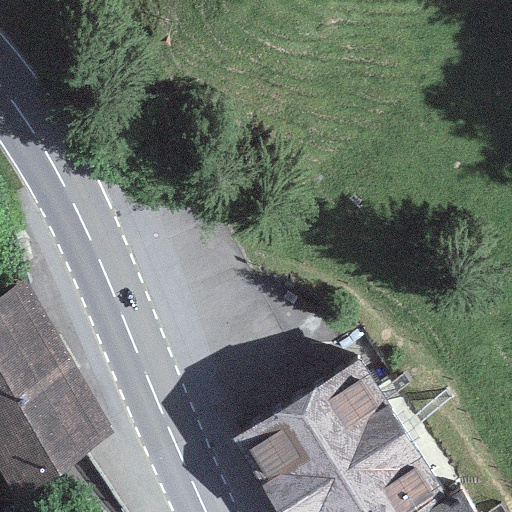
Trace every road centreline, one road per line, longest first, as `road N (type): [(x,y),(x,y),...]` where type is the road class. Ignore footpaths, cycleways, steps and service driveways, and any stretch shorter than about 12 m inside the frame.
road 1 (track): [(511,511),(451,392),(386,320),(291,344),(161,414)]
road 2 (secondary): [(0,87),(67,193),(207,511)]
